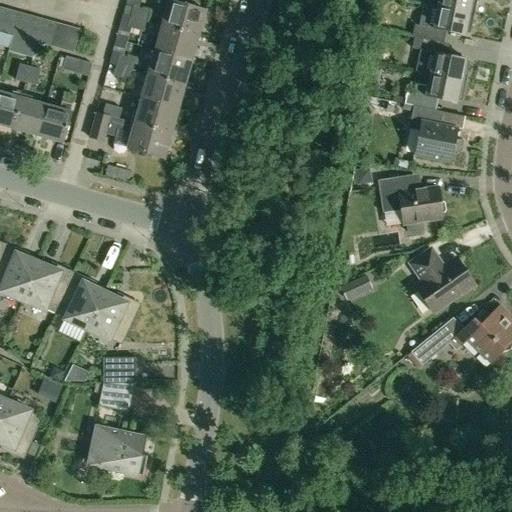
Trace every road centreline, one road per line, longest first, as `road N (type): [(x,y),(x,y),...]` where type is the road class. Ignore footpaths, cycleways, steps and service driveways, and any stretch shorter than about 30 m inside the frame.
road 1 (residential): [(190,510),(214,357),(205,289),(183,230)]
road 2 (residential): [(183,230),(202,195),(257,0)]
road 3 (residential): [(183,230),(0,175)]
